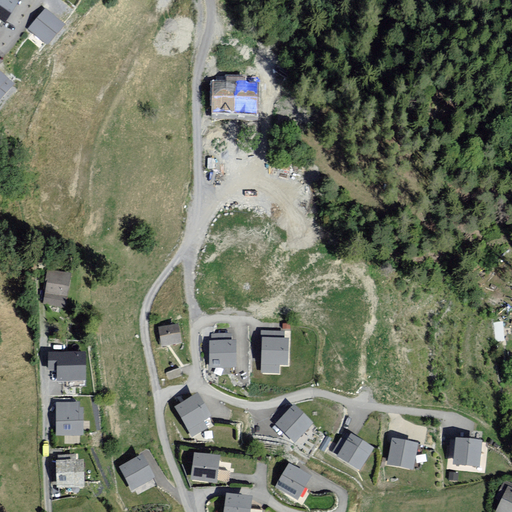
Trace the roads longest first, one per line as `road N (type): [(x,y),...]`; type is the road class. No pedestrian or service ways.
road 1 (residential): [(187,511),(156,406),(165,393),(196,385),(187,269),(201,214),(201,0)]
road 2 (track): [(41,316),(45,511)]
